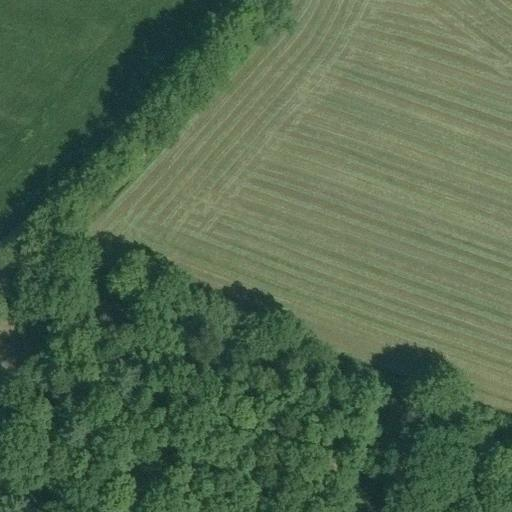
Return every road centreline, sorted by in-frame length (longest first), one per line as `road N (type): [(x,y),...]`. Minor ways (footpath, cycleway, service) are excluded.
road 1 (track): [(511,456),(0,274)]
road 2 (unclassified): [(0,251),(103,154),(243,0)]
